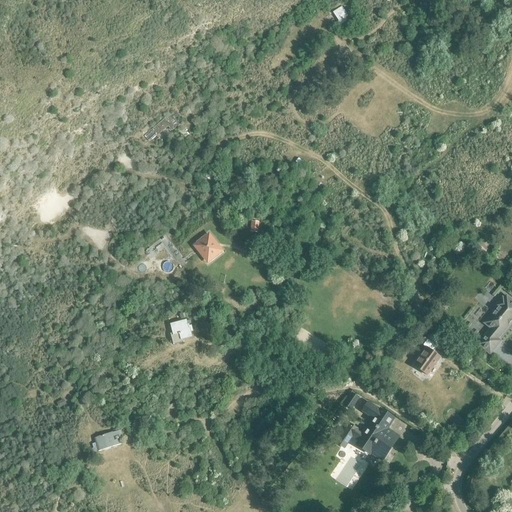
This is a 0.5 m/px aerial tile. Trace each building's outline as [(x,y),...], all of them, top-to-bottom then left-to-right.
[(337,23),(340,26),(347,21),(345,18),(348,16),(342,6),(333,12),(339,21),(337,23)] [(165,118),(144,137),(149,142),(157,136),(157,137),(168,127),(172,131),(181,124),(174,116),(166,119),(165,118)] [(260,224),(252,223),(251,234),(260,235),(260,224)] [(211,244),(212,242),(207,237),(204,239),(203,237),(196,243),(197,244),(194,247),(200,254),(201,253),(207,259),(217,251),(211,244)] [(511,302),(506,298),(503,301),(502,300),(496,306),(498,308),(493,314),(485,324),(493,331),(490,334),(488,333),(478,345),(489,354),(499,342),(496,339),(507,327),(506,326),(511,319),(511,302)] [(191,327),(188,327),(186,322),(171,326),(173,334),(171,334),(174,344),(184,342),(184,340),(191,338),(190,332),(192,331),(191,327)] [(413,366),(427,377),(440,359),(433,354),(437,348),(427,341),(425,344),(423,346),(426,349),(413,366)] [(346,404),(350,406),(356,396),(352,394),(346,404)] [(349,425),(347,428),(353,433),(351,436),(359,442),(366,447),(365,449),(369,452),(382,460),(397,437),(386,429),(393,419),(380,411),(368,403),(362,412),(374,420),(364,435),(349,425)] [(91,450),(93,456),(97,452),(121,445),(119,440),(123,438),(119,428),(114,430),(115,432),(93,439),(95,443),(92,444),(94,448),(91,450)]
